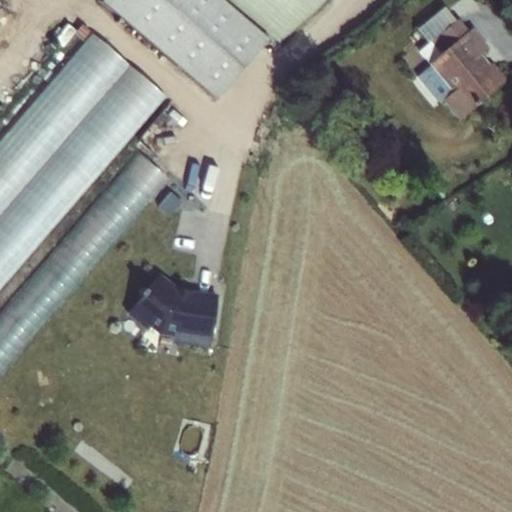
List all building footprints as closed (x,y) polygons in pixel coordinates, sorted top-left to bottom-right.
[(164,0),(243,66),(264,39),(273,46),(314,12),(324,0),(164,0)] [(450,135),(498,95),(482,77),(479,80),(469,69),(477,62),(460,42),(456,45),(446,33),(443,35),(432,22),(410,42),(420,54),(408,65),(442,104),(432,113),(450,135)] [(156,125),(167,134),(179,120),(168,110),(156,125)] [(0,309),(0,373),(169,172),(137,146),(0,309)] [(176,338),(211,342),(216,296),(187,293),(187,295),(175,294),(176,290),(160,274),(129,311),(149,327),(152,324),(159,331),(174,331),(174,336),(176,338)]
